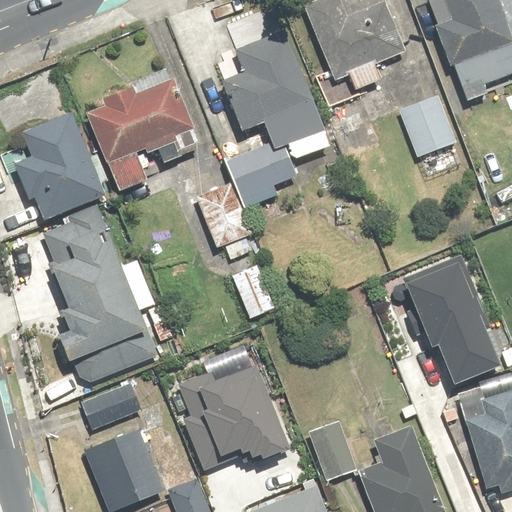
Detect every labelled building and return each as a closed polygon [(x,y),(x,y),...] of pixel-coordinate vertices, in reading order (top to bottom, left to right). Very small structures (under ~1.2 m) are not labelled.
[(390,0),(384,0),(348,17),(342,0),(326,0),(312,7),(330,72),(402,40),(390,0)] [(511,15),(507,0),(430,0),(449,59),(511,39),(511,15)] [(288,28),(245,44),(258,78),(229,88),(240,121),(313,97),(288,28)] [(174,66),(89,107),(114,191),(147,175),(138,145),(190,120),(174,66)] [(443,85),(391,105),(412,162),(465,143),(443,85)] [(8,132),(45,216),(106,190),(69,106),(8,132)] [(279,196),(276,186),(293,178),(285,150),(266,158),(262,144),(226,161),(241,213),(279,196)] [(223,176),(184,194),(217,268),(256,251),(223,176)] [(79,352),(90,380),(160,354),(101,196),(61,211),(63,216),(39,225),(70,309),(65,311),(72,330),(63,333),(72,355),(79,352)] [(437,342),(454,384),(503,365),(463,259),(405,281),(429,345),(437,342)] [(264,263),(234,275),(251,318),(281,306),(264,263)] [(290,457),(259,369),(175,398),(201,473),(255,455),(260,467),(290,457)] [(145,411),(133,381),(80,402),(92,432),(145,411)] [(511,479),(511,386),(481,398),(487,413),(467,421),(493,487),(511,479)] [(447,511),(413,411),(372,433),(380,455),(355,468),(369,511),(447,511)] [(141,421),(75,444),(98,510),(164,487),(141,421)] [(216,511),(203,476),(168,488),(176,511),(216,511)] [(328,511),(314,476),(243,505),(245,511),(328,511)]
